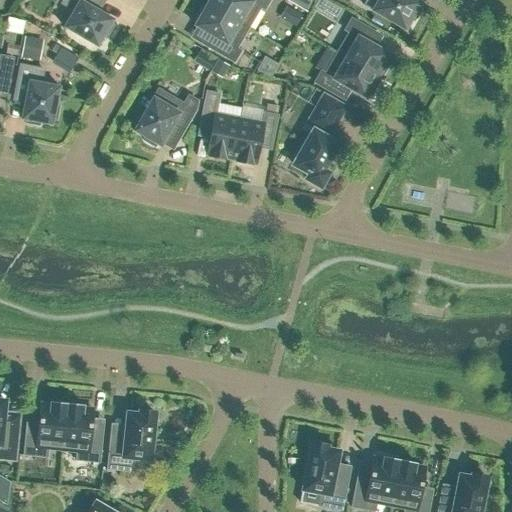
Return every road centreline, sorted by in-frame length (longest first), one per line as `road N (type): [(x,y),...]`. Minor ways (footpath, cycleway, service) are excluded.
road 1 (residential): [(466,0),(334,235)]
road 2 (residential): [(71,179),(334,235)]
road 3 (residential): [(511,436),(274,392)]
road 4 (residential): [(236,385),(175,370),(0,351)]
road 5 (residential): [(71,179),(167,0)]
road 6 (residential): [(334,235),(511,268)]
road 7 (residential): [(236,385),(167,511)]
road 8 (residential): [(268,511),(274,392)]
